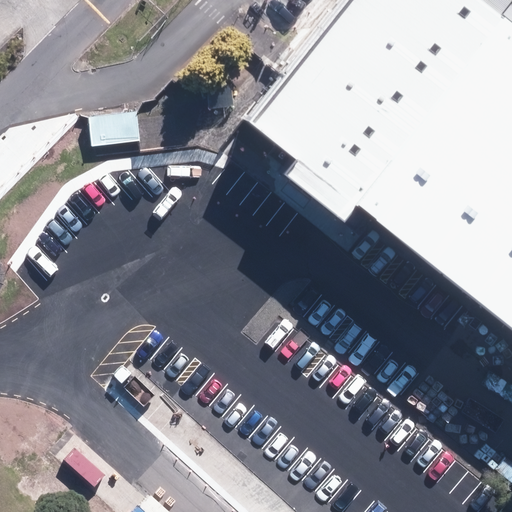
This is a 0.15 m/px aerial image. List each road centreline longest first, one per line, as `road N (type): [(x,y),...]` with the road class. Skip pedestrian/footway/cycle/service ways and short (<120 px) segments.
road 1 (unknown): [(466,511),(145,270)]
road 2 (unknown): [(145,270),(192,257),(299,278),(384,331),(457,404)]
road 3 (unknown): [(24,373),(193,511)]
road 4 (unknown): [(12,86),(107,75),(197,0)]
road 5 (unknown): [(145,270),(24,373)]
